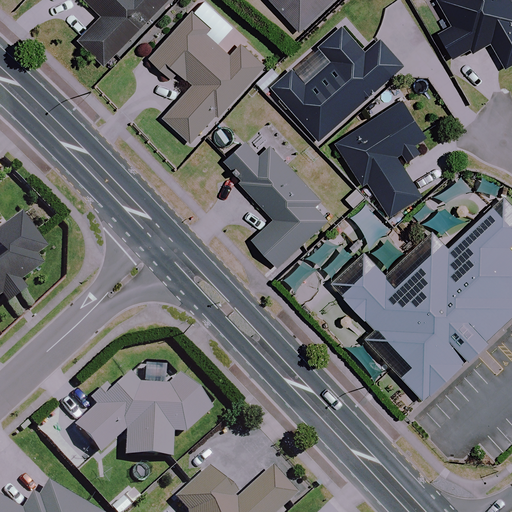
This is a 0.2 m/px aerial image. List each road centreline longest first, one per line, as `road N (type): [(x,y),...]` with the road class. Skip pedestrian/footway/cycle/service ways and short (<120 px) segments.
road 1 (secondary): [(416,511),(164,242)]
road 2 (secondary): [(164,242),(0,75)]
road 3 (residential): [(164,242),(0,397)]
